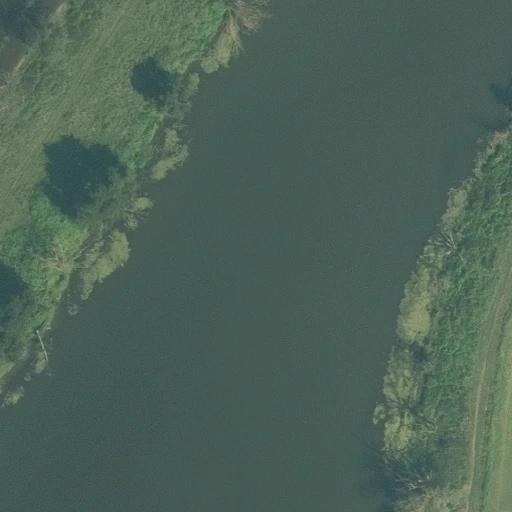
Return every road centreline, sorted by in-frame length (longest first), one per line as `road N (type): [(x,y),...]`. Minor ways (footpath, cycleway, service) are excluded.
road 1 (track): [(465,511),(492,291),(511,242)]
road 2 (track): [(0,201),(134,0)]
